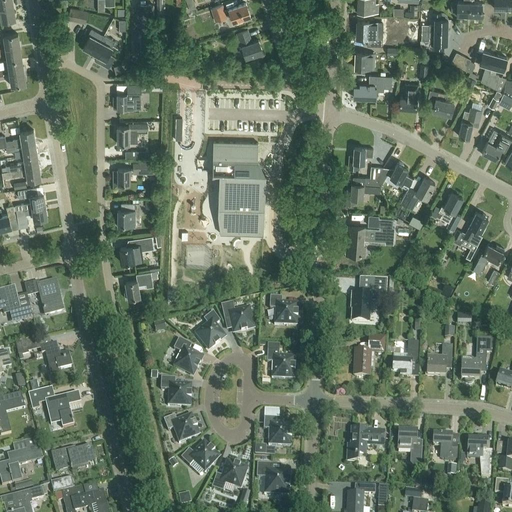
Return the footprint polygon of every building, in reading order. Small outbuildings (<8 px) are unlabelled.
[(0,0),(0,8),(13,6),(12,0),(0,0)] [(105,5),(115,4),(114,0),(97,0),(98,9),(105,9),(105,5)] [(193,0),(185,0),(189,10),(196,8),(193,0)] [(357,0),(357,11),(377,12),(378,3),(375,3),(374,0),(357,0)] [(468,16),(469,0),(463,0),(463,2),(457,2),(451,2),(451,11),(457,11),(456,15),(468,16)] [(469,0),(468,16),(481,16),(482,3),(474,3),(473,0),(469,0)] [(493,0),(494,8),(506,8),(506,0),(493,0)] [(233,22),(250,16),(246,3),(229,9),(224,10),(222,4),(211,8),(215,22),(227,18),(226,16),(230,15),(233,22)] [(142,48),(154,48),(153,5),(138,6),(138,18),(142,18),(142,48)] [(0,16),(1,21),(15,19),(13,6),(0,8),(0,16)] [(84,23),(87,13),(70,9),(68,20),(84,23)] [(421,31),(447,32),(447,19),(441,19),(441,13),(432,13),(432,25),(422,24),(421,31)] [(409,23),(403,18),(400,23),(406,28),(409,23)] [(381,45),(381,34),(368,33),(369,21),(357,21),(356,38),(368,38),(368,45),(381,45)] [(95,54),(105,35),(103,35),(100,41),(96,39),(99,33),(94,30),(91,35),(90,35),(82,49),(90,53),(91,52),(95,54)] [(247,30),(238,33),(246,58),(262,52),(258,39),(251,42),(247,30)] [(447,44),(447,32),(421,31),(421,40),(429,41),(429,37),(434,37),(433,49),(444,49),(444,44),(447,44)] [(5,49),(20,46),(18,34),(3,36),(5,49)] [(105,35),(95,54),(93,56),(96,58),(95,61),(108,68),(114,58),(108,55),(113,47),(111,46),(114,40),(105,35)] [(7,61),(22,58),(20,46),(5,49),(7,61)] [(486,84),(494,54),(483,51),(482,53),(477,51),(474,60),(480,62),(479,63),(485,65),(481,81),(486,84)] [(455,65),(461,55),(456,52),(451,62),(455,65)] [(366,53),(355,53),(355,68),(366,68),(374,68),(374,54),(366,54),(366,53)] [(494,54),(486,84),(496,88),(499,76),(498,74),(495,73),(497,68),(503,70),(506,58),(494,54)] [(460,67),(466,57),(461,55),(455,65),(460,67)] [(465,70),(470,61),(471,60),(466,57),(460,67),(465,70)] [(9,73),(24,71),(22,58),(7,61),(9,73)] [(470,61),(465,70),(471,73),(475,65),(472,61),(470,61)] [(24,71),(9,73),(11,86),(26,83),(24,71)] [(374,75),(374,84),(364,83),(364,86),(359,86),(358,98),(381,99),(381,91),(389,91),(389,88),(396,88),(397,80),(402,80),(403,77),(397,77),(397,76),(374,75)] [(469,93),(475,80),(468,77),(462,89),(469,93)] [(127,94),(117,94),(117,101),(113,101),(113,109),(128,109),(136,109),(136,108),(140,108),(140,99),(141,99),(141,84),(127,84),(127,94)] [(416,99),(418,85),(405,84),(404,98),(400,97),(399,108),(416,110),(417,99),(416,99)] [(450,115),(453,102),(444,99),(445,93),(429,90),(427,100),(435,101),(432,111),(450,115)] [(498,104),(509,109),(511,102),(511,97),(503,94),(498,104)] [(494,109),(498,100),(493,97),(488,106),(494,109)] [(478,127),(482,110),(470,107),(469,111),(464,110),(458,135),(469,138),(472,125),(478,127)] [(147,124),(137,124),(129,124),(129,126),(117,126),(117,144),(129,144),(129,142),(137,142),(137,130),(147,130),(147,124)] [(6,147),(35,142),(33,130),(20,132),(21,139),(6,141),(5,136),(0,136),(0,147),(6,147)] [(506,151),(511,139),(500,132),(493,144),(487,141),(481,152),(483,153),(482,154),(487,157),(488,156),(496,160),(501,149),(506,151)] [(257,143),(213,141),(212,176),(218,176),(217,214),(221,214),(220,233),(263,235),(265,174),(256,174),(257,143)] [(23,157),(37,155),(35,142),(6,147),(7,152),(22,150),(23,157)] [(364,156),(372,157),(373,149),(365,148),(354,147),(353,156),(349,156),(348,168),(359,169),(359,162),(364,163),(364,156)] [(10,171),(39,167),(37,155),(23,157),(24,162),(17,163),(17,164),(9,165),(10,171)] [(407,190),(409,186),(412,180),(404,175),(408,168),(402,165),(402,163),(399,161),(398,163),(397,162),(394,169),(383,167),(377,178),(380,186),(381,186),(388,172),(391,174),(390,176),(400,182),(398,185),(407,190)] [(117,168),(117,174),(113,174),(113,187),(124,187),(124,184),(129,184),(129,171),(133,171),(133,174),(155,174),(155,162),(133,162),(133,168),(117,168)] [(371,167),(370,177),(377,178),(383,167),(371,166),(371,167)] [(39,167),(10,171),(2,173),(3,179),(19,176),(26,175),(27,180),(41,178),(39,167)] [(370,177),(366,177),(353,176),(352,184),(351,183),(351,189),(347,189),(346,204),(355,204),(356,198),(362,199),(363,192),(380,193),(380,186),(377,178),(370,177)] [(409,186),(407,190),(400,202),(412,208),(419,195),(426,199),(428,195),(429,196),(431,193),(430,191),(435,183),(424,177),(416,191),(409,186)] [(26,187),(25,180),(13,182),(14,189),(26,187)] [(16,210),(45,206),(43,193),(37,194),(36,187),(17,190),(18,197),(30,195),(31,203),(16,205),(16,210)] [(457,211),(459,207),(458,206),(462,198),(451,192),(442,209),(435,206),(431,215),(436,217),(437,216),(442,219),(442,218),(450,222),(447,227),(453,230),(461,216),(454,213),(455,211),(457,211)] [(126,202),(126,204),(121,204),(121,211),(118,211),(117,226),(129,226),(129,225),(136,225),(136,215),(139,215),(139,203),(126,202)] [(0,230),(11,227),(9,219),(16,217),(13,205),(5,207),(7,214),(2,215),(0,208),(0,230)] [(45,206),(16,210),(19,227),(28,226),(26,214),(32,213),(34,220),(47,218),(45,206)] [(457,229),(451,239),(460,244),(463,238),(477,245),(483,235),(478,233),(480,231),(481,231),(488,217),(486,216),(486,215),(483,213),(482,214),(475,211),(472,218),(470,217),(467,223),(469,224),(468,225),(469,225),(465,233),(457,229)] [(348,226),(346,255),(364,256),(365,245),(364,245),(362,245),(363,240),(385,241),(385,244),(393,245),(393,244),(394,226),(392,226),(393,218),(378,217),(377,225),(377,226),(380,226),(379,228),(364,227),(364,225),(348,224),(348,226)] [(130,245),(119,247),(121,264),(142,260),(141,250),(153,249),(151,237),(129,240),(130,245)] [(479,250),(470,268),(480,274),(488,258),(497,262),(504,249),(496,244),(494,247),(487,244),(483,252),(479,250)] [(499,272),(494,269),(485,285),(492,289),(494,284),(493,283),(499,272)] [(150,271),(150,272),(136,274),(137,280),(125,282),(126,291),(123,291),(125,299),(139,296),(138,285),(146,284),(146,288),(152,287),(151,278),(157,277),(157,273),(158,272),(158,270),(150,271)] [(352,305),(352,321),(369,323),(370,301),(385,302),(387,280),(373,279),(372,296),(352,294),(352,305)] [(38,282),(30,284),(24,285),(27,297),(39,294),(42,304),(45,303),(48,315),(63,311),(55,281),(39,285),(38,282)] [(454,291),(446,287),(441,296),(449,300),(454,291)] [(31,317),(28,307),(19,309),(13,289),(0,291),(0,297),(1,302),(0,301),(0,311),(3,310),(4,314),(9,313),(11,322),(31,317)] [(269,309),(275,309),(274,325),(296,326),(297,305),(282,304),(282,297),(270,297),(269,309)] [(234,333),(255,328),(250,307),(234,310),(233,305),(221,308),(224,320),(230,318),(234,333)] [(208,351),(224,337),(215,325),(220,321),(213,312),(204,319),(207,324),(194,333),(208,351)] [(46,327),(39,325),(36,333),(43,336),(46,327)] [(454,338),(454,328),(445,327),(444,338),(454,338)] [(192,376),(202,358),(189,350),(192,345),(179,338),(173,349),(180,352),(173,366),(192,376)] [(384,353),(384,339),(369,338),(368,350),(355,350),(354,376),(369,377),(370,353),(384,353)] [(474,380),(479,381),(479,373),(485,374),(486,353),(491,353),(492,339),(477,338),(476,359),(474,361),(473,359),(462,359),(461,380),(464,380),(464,381),(465,382),(466,383),(467,384),(469,384),(470,384),(472,384),(473,383),(474,382),(474,380)] [(15,343),(18,355),(20,361),(24,360),(22,354),(33,351),(30,339),(15,343)] [(393,361),(392,373),(400,373),(400,377),(411,378),(411,366),(417,366),(418,343),(408,342),(407,362),(393,361)] [(56,343),(40,347),(41,353),(45,353),(51,376),(59,374),(58,370),(72,367),(68,352),(59,355),(56,343)] [(451,370),(452,346),(442,346),(442,357),(428,357),(427,376),(445,377),(445,370),(451,370)] [(279,351),(267,350),(267,362),(272,363),(271,378),(293,380),(294,358),(279,357),(279,351)] [(0,375),(3,374),(2,369),(11,366),(7,352),(0,353),(0,375)] [(511,374),(511,376),(500,373),(495,386),(511,391),(511,388),(511,374)] [(22,374),(15,376),(18,388),(25,386),(22,374)] [(189,407),(190,385),(175,385),(175,378),(161,377),(160,389),(168,390),(168,406),(189,407)] [(78,393),(55,399),(52,388),(27,394),(31,411),(40,409),(39,404),(45,403),(51,426),(61,423),(62,429),(74,426),(70,412),(69,412),(67,407),(81,403),(78,393)] [(5,413),(25,409),(21,393),(0,398),(0,433),(1,436),(11,434),(5,413)] [(177,421),(174,415),(163,420),(168,431),(173,429),(179,443),(199,436),(191,416),(177,421)] [(264,417),(263,429),(269,430),(268,445),(289,446),(291,425),(276,424),(276,418),(264,417)] [(383,447),(384,431),(367,430),(367,429),(351,428),(350,445),(347,445),(346,462),(359,462),(359,455),(366,456),(366,446),(383,447)] [(417,432),(398,431),(398,450),(410,451),(410,463),(412,466),(414,466),(414,465),(421,466),(421,455),(422,443),(416,442),(417,432)] [(440,435),(440,432),(429,432),(428,443),(433,443),(433,446),(441,446),(440,458),(456,459),(457,446),(451,446),(452,435),(440,435)] [(485,440),(485,436),(478,436),(478,440),(468,439),(467,458),(479,458),(481,477),(490,477),(492,451),(486,451),(486,440),(485,440)] [(13,445),(15,453),(7,455),(9,462),(0,464),(0,475),(3,485),(12,483),(22,481),(18,466),(32,463),(32,462),(43,460),(37,439),(13,445)] [(50,450),(48,443),(41,445),(43,452),(50,450)] [(193,454),(189,449),(181,458),(189,466),(193,462),(204,473),(219,458),(204,443),(193,454)] [(511,460),(511,444),(497,443),(495,454),(506,456),(506,459),(500,458),(499,470),(511,472),(511,461),(511,460)] [(88,462),(95,460),(91,446),(70,451),(70,449),(51,453),(56,472),(70,468),(71,470),(72,470),(72,471),(89,467),(88,462)] [(174,459),(168,463),(173,470),(178,466),(174,459)] [(247,469),(227,462),(222,476),(216,474),(211,488),(223,492),(225,485),(240,489),(247,469)] [(257,464),(256,477),(264,478),(264,494),(287,495),(288,472),(271,471),(271,464),(257,464)] [(456,476),(456,465),(447,465),(447,475),(456,476)] [(53,493),(74,488),(71,478),(51,483),(53,493)] [(33,486),(31,480),(14,484),(16,491),(33,486)] [(511,506),(511,490),(507,489),(508,482),(496,480),(494,493),(503,494),(502,506),(511,506)] [(375,494),(375,486),(355,485),(354,493),(348,493),(347,511),(344,511),(343,511),(362,511),(363,494),(375,494)] [(107,511),(102,491),(85,496),(83,486),(62,492),(66,511),(74,511),(75,511),(91,507),(91,511),(107,511)] [(389,486),(378,486),(378,507),(385,508),(389,486)] [(421,498),(422,489),(406,487),(405,496),(421,498)] [(44,499),(43,496),(42,489),(12,496),(13,502),(15,502),(16,508),(5,511),(31,511),(30,505),(32,504),(32,502),(44,499)] [(189,494),(179,496),(181,507),(192,504),(189,494)] [(413,511),(419,511),(421,501),(413,500),(412,511),(413,511)] [(421,501),(419,511),(426,511),(428,502),(421,501)] [(478,502),(476,511),(489,511),(491,504),(478,502)]
